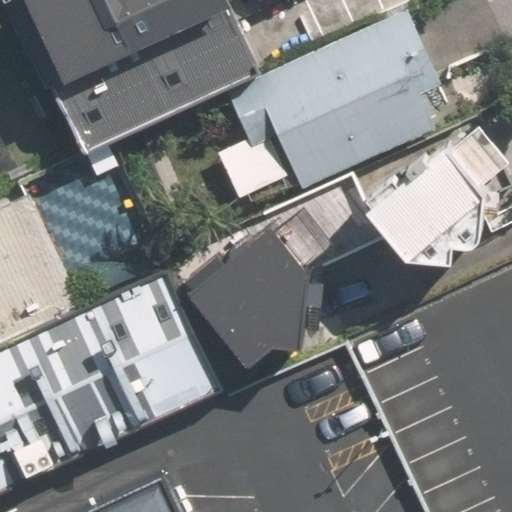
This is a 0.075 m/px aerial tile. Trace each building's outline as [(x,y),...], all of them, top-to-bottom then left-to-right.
[(9,0),(85,148),(264,70),(236,4),(245,0),(9,0)] [(450,75),(420,4),(231,88),(252,137),(223,149),(241,193),(301,168),(312,195),(451,136),(429,84),(450,75)] [(407,254),(457,258),(474,251),(511,235),(511,192),(498,174),(511,163),(511,161),(484,123),(451,136),(312,195),(178,251),(227,335),(273,343),(281,320),(310,318),(320,270),(401,238),(407,254)] [(0,344),(81,306),(32,201),(0,215),(0,344)] [(0,493),(211,394),(154,272),(81,306),(0,344),(0,493)] [(182,511),(160,463),(55,511),(182,511)]
